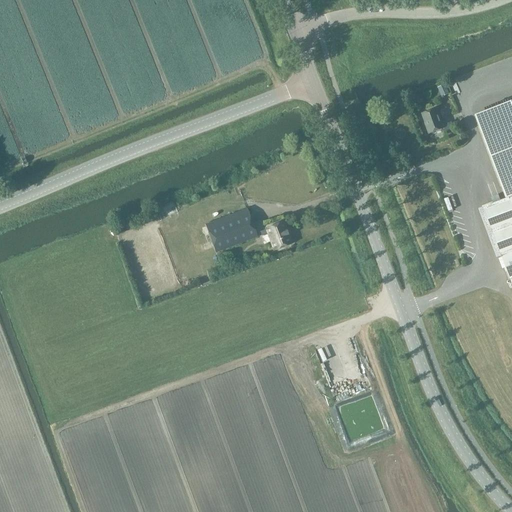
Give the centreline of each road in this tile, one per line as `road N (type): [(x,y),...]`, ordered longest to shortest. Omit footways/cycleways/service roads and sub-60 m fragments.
road 1 (tertiary): [(509,511),(440,413),(317,87)]
road 2 (tertiary): [(317,87),(0,206)]
road 3 (unclassified): [(297,35),(341,16),(456,11),(500,0)]
